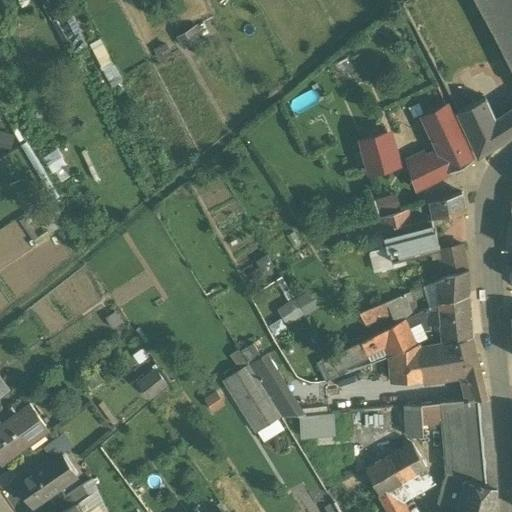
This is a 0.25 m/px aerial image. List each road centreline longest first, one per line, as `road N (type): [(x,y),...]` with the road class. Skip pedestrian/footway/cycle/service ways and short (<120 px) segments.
road 1 (track): [(0,320),(396,0)]
road 2 (residential): [(511,164),(490,219),(510,511)]
